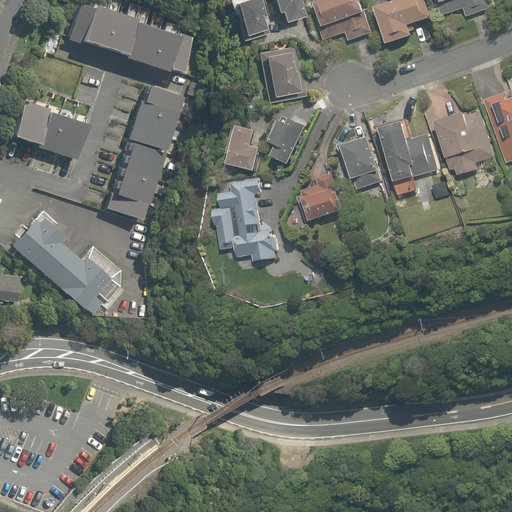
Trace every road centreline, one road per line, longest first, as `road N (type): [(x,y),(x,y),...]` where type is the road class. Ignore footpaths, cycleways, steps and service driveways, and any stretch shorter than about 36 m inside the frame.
road 1 (secondary): [(511,401),(302,427),(99,363),(44,355),(0,362)]
road 2 (residential): [(511,33),(344,86)]
road 3 (unknown): [(16,176),(17,199),(90,238),(124,272)]
